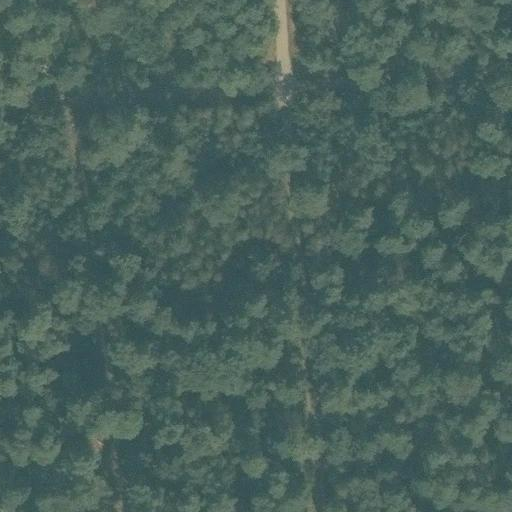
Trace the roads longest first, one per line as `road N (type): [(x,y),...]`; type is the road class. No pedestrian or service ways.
road 1 (track): [(320,511),(279,0)]
road 2 (track): [(71,102),(120,491)]
road 3 (track): [(511,67),(285,85)]
road 4 (track): [(71,102),(285,85)]
